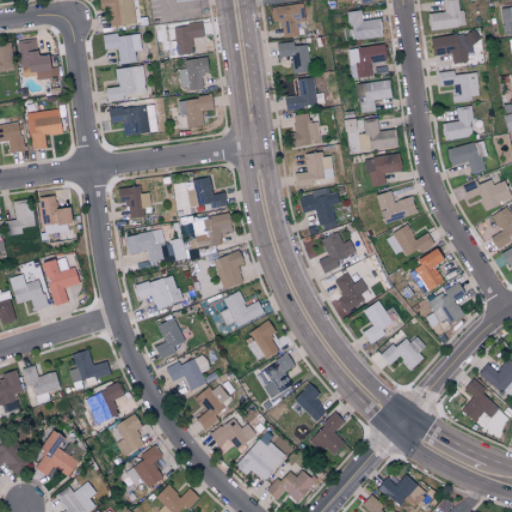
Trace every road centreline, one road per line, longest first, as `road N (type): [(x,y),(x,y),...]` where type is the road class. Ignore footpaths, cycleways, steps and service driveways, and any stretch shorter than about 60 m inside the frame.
road 1 (residential): [(65,18),(76,33),(127,343),(190,451),(249,511)]
road 2 (tertiary): [(224,1),(254,209),(277,286),(310,346),(396,436)]
road 3 (tertiary): [(413,416),(344,356),(292,268),(269,196),(244,0)]
road 4 (residential): [(403,0),(432,188),(507,314)]
road 5 (residential): [(0,184),(262,145)]
road 6 (residential): [(413,416),(511,310)]
road 7 (tertiary): [(396,436),(511,493)]
road 8 (residential): [(0,356),(120,314)]
